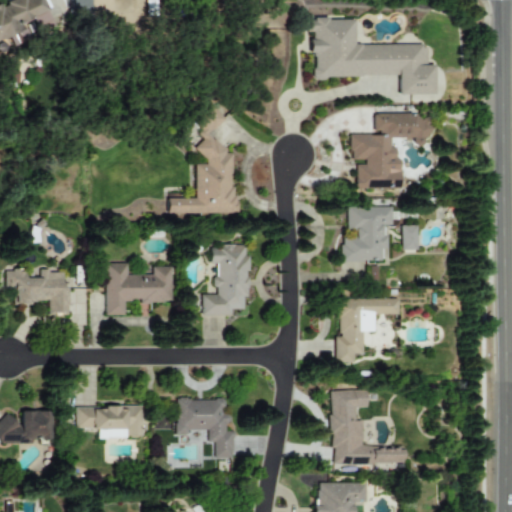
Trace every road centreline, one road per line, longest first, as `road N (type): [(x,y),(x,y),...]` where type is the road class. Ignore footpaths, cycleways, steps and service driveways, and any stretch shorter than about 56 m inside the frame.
road 1 (primary): [(500,0),(505,409)]
road 2 (residential): [(290,159),(283,184),(285,356),(262,511)]
road 3 (residential): [(12,357),(285,356)]
